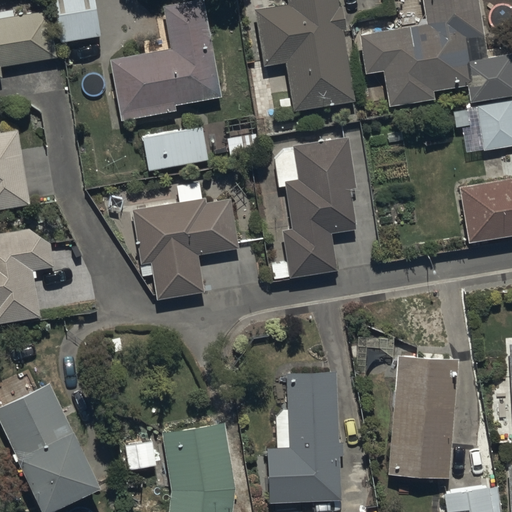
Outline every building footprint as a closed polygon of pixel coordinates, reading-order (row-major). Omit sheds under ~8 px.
[(98,0),(54,0),(61,42),(104,36),(98,0)] [(163,0),(170,40),(109,49),(118,111),(175,103),(174,96),(218,89),(204,0),(163,0)] [(261,0),(253,1),(262,58),(283,54),(287,87),(276,89),(278,101),(288,99),(289,103),(351,92),(339,24),(344,23),(339,0),(261,0)] [(421,0),(424,13),(356,24),(363,63),(379,60),(385,96),(432,88),(431,82),(464,77),(467,92),(511,85),(511,61),(509,44),(485,48),(476,0),(421,0)] [(0,77),(3,77),(1,66),(57,57),(50,11),(0,18),(0,77)] [(511,94),(511,93),(473,99),(480,143),(511,137),(511,94)] [(201,125),(140,134),(146,170),(207,161),(201,125)] [(254,125),(225,130),(229,152),(258,147),(254,125)] [(354,180),(346,129),(291,137),(292,143),(275,145),(280,180),(283,180),(289,219),(281,221),(286,256),(271,258),(274,273),(337,263),(331,226),(355,223),(348,181),(354,180)] [(0,209),(30,204),(17,131),(0,133),(0,209)] [(465,234),(511,225),(511,170),(455,180),(465,234)] [(178,202),(132,209),(141,266),(150,265),(155,298),(203,291),(198,253),(238,248),(231,199),(205,202),(205,199),(202,199),(199,183),(176,187),(178,202)] [(49,227),(0,234),(0,322),(40,317),(33,270),(55,267),(49,227)] [(446,480),(457,359),(398,353),(387,475),(446,480)] [(279,407),(274,413),(275,445),(263,445),(264,498),(338,496),(337,455),(340,455),(339,440),(338,440),(336,371),(285,372),(286,407),(279,407)] [(40,511),(53,511),(102,489),(72,424),(69,425),(50,384),(0,407),(0,421),(15,454),(13,455),(40,511)] [(225,423),(163,433),(170,492),(168,511),(233,511),(235,487),(225,423)] [(500,511),(498,488),(441,494),(442,511),(500,511)]
